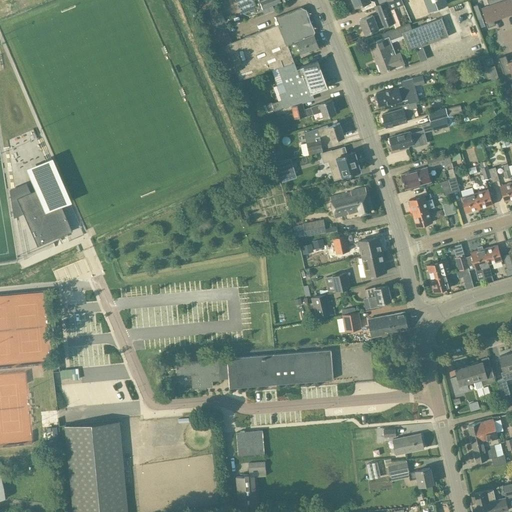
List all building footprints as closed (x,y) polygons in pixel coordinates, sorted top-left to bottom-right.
[(212,6),(210,0),(193,0),(198,11),(212,6)] [(235,0),(240,11),(253,17),(275,8),(273,4),(283,0),(235,0)] [(352,0),(355,6),(360,5),(362,11),(375,5),(374,1),(370,1),(370,0),(352,0)] [(447,5),(445,0),(424,0),(429,12),(447,5)] [(504,14),(499,0),(487,0),(489,5),(481,8),(488,27),(495,25),(493,18),(504,14)] [(511,0),(499,0),(504,14),(511,11),(511,0)] [(375,6),(378,13),(360,20),(366,34),(377,30),(377,29),(383,27),(393,23),(385,2),(375,6)] [(217,44),(229,40),(218,5),(206,9),(217,44)] [(478,19),(482,18),(477,5),(473,6),(478,19)] [(292,56),(301,52),(297,41),(313,34),(315,32),(312,24),(310,25),(307,17),(309,17),(306,10),(301,7),(276,17),(279,24),(228,44),(228,46),(229,46),(239,80),(295,62),(292,56)] [(409,23),(398,28),(402,36),(403,35),(409,51),(448,36),(441,17),(411,28),(409,23)] [(402,36),(398,28),(382,34),(384,39),(370,45),(380,73),(388,70),(388,71),(404,64),(400,53),(396,55),(390,40),(402,36)] [(297,41),(301,52),(302,53),(318,47),(313,34),(297,41)] [(463,43),(477,38),(476,34),(462,38),(463,43)] [(511,60),(508,62),(506,55),(498,58),(505,77),(511,74),(511,60)] [(300,68),(310,94),(328,87),(318,60),(300,67),(300,68)] [(294,62),(277,68),(283,83),(276,85),(281,100),(272,103),(271,102),(261,105),(264,113),(274,110),(274,111),(291,105),(290,100),(310,94),(300,68),(297,69),(294,62)] [(425,83),(423,75),(412,77),(414,85),(425,83)] [(375,94),(374,96),(375,100),(377,100),(378,100),(379,105),(386,103),(386,105),(402,101),(404,100),(404,99),(408,98),(409,103),(416,101),(411,83),(402,86),(403,87),(400,88),(400,87),(399,87),(376,93),(376,94),(375,94)] [(303,103),(291,105),(293,113),(286,114),(287,119),(294,118),(294,119),(305,116),(305,117),(322,111),(324,117),(336,113),(331,99),(319,103),(319,104),(311,106),(311,107),(304,109),(303,103)] [(417,107),(416,101),(409,103),(402,105),(403,108),(382,114),(386,128),(407,121),(406,119),(414,117),(412,108),(417,107)] [(428,112),(430,120),(447,116),(462,112),(460,104),(428,112)] [(449,126),(447,117),(430,121),(432,130),(449,126)] [(306,143),(301,144),(303,156),(322,151),(319,136),(329,132),(332,140),(344,136),(339,123),(327,127),(327,125),(304,133),(306,143)] [(459,129),(442,132),(443,139),(434,141),(435,148),(461,143),(459,129)] [(389,137),(390,138),(389,140),(390,143),(391,144),(393,149),(399,148),(400,150),(409,147),(408,145),(413,144),(414,147),(425,144),(427,141),(424,131),(419,132),(418,131),(411,133),(410,131),(389,137)] [(510,144),(507,137),(499,139),(502,147),(510,144)] [(332,150),(321,153),(324,161),(329,160),(335,179),(344,176),(344,175),(360,170),(354,152),(341,156),(339,148),(332,150)] [(459,151),(449,154),(451,161),(461,158),(459,151)] [(427,159),(429,167),(441,163),(442,165),(451,163),(451,161),(449,154),(448,153),(443,154),(435,156),(427,159)] [(52,183),(61,203),(69,199),(50,155),(45,157),(27,165),(37,189),(52,183)] [(290,158),(273,162),(274,163),(276,167),(277,171),(292,166),(290,158)] [(484,180),(491,177),(489,169),(486,161),(480,163),(484,180)] [(401,174),(403,181),(402,183),(403,187),(405,188),(405,189),(430,181),(426,167),(401,174)] [(489,169),(491,177),(492,182),(499,180),(495,167),(489,169)] [(449,178),(455,177),(453,168),(450,169),(447,170),(449,178)] [(511,175),(510,170),(503,172),(505,179),(511,177),(511,175)] [(459,190),(456,177),(455,177),(449,178),(447,179),(447,180),(449,186),(451,192),(459,190)] [(17,198),(31,191),(26,180),(15,185),(12,187),(16,215),(23,212),(17,198)] [(511,198),(511,182),(500,186),(504,201),(511,198)] [(31,191),(17,198),(23,212),(24,213),(38,246),(60,236),(64,234),(72,231),(62,206),(61,203),(52,183),(37,189),(36,190),(31,191)] [(371,212),(365,187),(351,191),(351,192),(330,197),(335,217),(359,211),(360,214),(371,212)] [(488,189),(474,193),(479,208),(492,204),(488,189)] [(465,212),(479,208),(474,193),(461,197),(465,212)] [(424,195),(409,200),(413,213),(428,209),(434,207),(432,199),(426,201),(424,195)] [(217,209),(214,200),(198,207),(201,215),(217,209)] [(456,212),(453,201),(442,204),(446,215),(456,212)] [(428,209),(413,213),(417,227),(432,222),(428,209)] [(325,228),(324,219),(303,223),(303,224),(293,226),(295,237),(306,235),(306,236),(325,232),(326,236),(338,234),(337,226),(325,228)] [(350,250),(346,235),(332,238),(336,253),(350,250)] [(362,256),(382,251),(379,236),(358,241),(362,256)] [(313,243),(314,250),(324,248),(322,241),(313,243)] [(313,250),(311,243),(301,245),(303,252),(313,250)] [(488,264),(489,264),(502,260),(497,245),(483,249),(488,264)] [(478,250),(470,252),(475,268),(476,272),(482,270),(484,278),(492,275),(489,264),(488,264),(483,249),(482,246),(477,247),(478,250)] [(382,251),(362,256),(363,263),(366,275),(386,271),(382,251)] [(511,264),(509,254),(503,256),(506,268),(505,269),(507,276),(511,274),(511,264)] [(458,270),(466,268),(468,267),(464,255),(455,257),(458,270)] [(430,278),(445,274),(449,273),(446,260),(426,265),(428,273),(426,273),(427,278),(430,278)] [(309,278),(313,273),(308,269),(304,274),(309,278)] [(350,287),(347,272),(325,278),(328,293),(350,287)] [(449,288),(445,274),(430,278),(434,292),(449,288)] [(468,289),(473,287),(470,274),(462,277),(466,289),(468,289)] [(375,287),(365,289),(365,290),(367,297),(368,297),(370,308),(384,305),(383,302),(391,300),(387,285),(375,288),(375,287)] [(331,311),(326,293),(311,297),(312,302),(308,303),(309,308),(313,307),(315,315),(331,311)] [(361,328),(358,311),(355,312),(342,314),(342,315),(345,331),(361,328)] [(408,329),(404,312),(368,319),(372,337),(382,335),(382,336),(400,333),(400,331),(408,329)] [(227,358),(229,388),(325,380),(332,379),(330,350),(227,358)] [(511,354),(511,353),(499,356),(504,371),(501,372),(503,378),(497,380),(502,395),(509,393),(506,380),(511,377),(511,354)] [(221,380),(219,358),(177,362),(178,375),(192,374),(193,388),(212,386),(212,380),(221,380)] [(468,365),(473,381),(473,380),(475,389),(482,387),(482,386),(495,382),(490,366),(484,368),(482,361),(468,365)] [(473,381),(468,365),(455,369),(457,376),(450,378),(455,393),(468,390),(466,382),(473,381)] [(79,379),(78,368),(60,370),(61,378),(73,377),(73,379),(79,379)] [(467,426),(472,445),(481,443),(482,447),(499,443),(496,431),(502,430),(500,419),(493,421),(493,419),(467,426)] [(65,425),(73,511),(127,511),(119,420),(65,425)] [(393,428),(384,429),(384,437),(393,437),(393,428)] [(264,453),(262,430),(236,432),(238,455),(264,453)] [(423,448),(420,433),(393,439),(396,454),(423,448)] [(481,443),(472,445),(475,461),(492,458),(493,466),(506,463),(504,454),(503,454),(500,442),(499,443),(482,447),(481,443)] [(391,461),(391,458),(384,459),(386,467),(388,466),(390,475),(409,471),(406,460),(391,461)] [(265,470),(265,462),(248,463),(249,471),(265,470)] [(377,462),(366,464),(369,479),(380,477),(377,462)] [(430,467),(416,471),(408,472),(410,479),(417,478),(419,486),(433,483),(430,467)] [(0,498),(8,497),(2,468),(0,468),(0,498)] [(257,475),(249,476),(236,477),(238,507),(259,505),(257,475)] [(511,483),(502,486),(505,496),(508,495),(508,497),(511,496),(511,483)] [(495,501),(493,489),(474,493),(478,511),(500,511),(508,510),(505,499),(495,501)]
